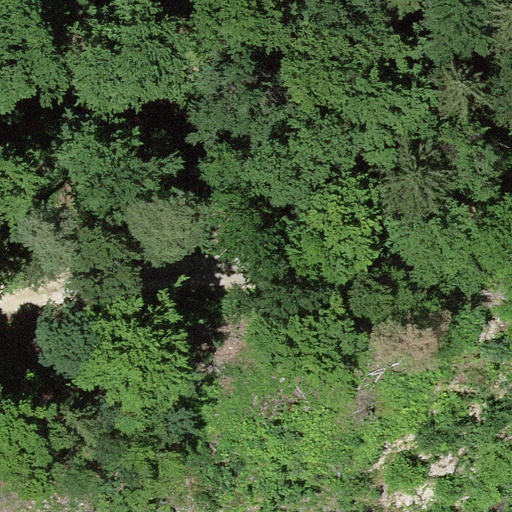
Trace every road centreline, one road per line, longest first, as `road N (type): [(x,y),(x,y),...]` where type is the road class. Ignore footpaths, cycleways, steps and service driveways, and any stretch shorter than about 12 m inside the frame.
road 1 (track): [(511,242),(0,289)]
road 2 (track): [(138,0),(0,74)]
